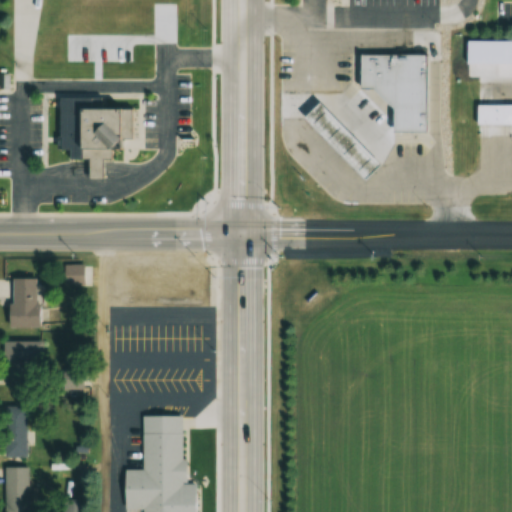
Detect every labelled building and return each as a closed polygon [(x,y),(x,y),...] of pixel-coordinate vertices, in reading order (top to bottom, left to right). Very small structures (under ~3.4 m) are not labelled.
[(354,62),(354,95),(367,95),(386,115),(419,115),(420,62),(354,62)] [(55,99),(54,149),(65,148),(65,159),(110,158),(109,149),(117,149),(117,141),(127,141),(127,109),(95,109),(95,98),(55,99)] [(511,105),(474,105),(474,125),(511,125),(511,105)] [(296,124),(312,108),(371,170),(355,186),(296,124)] [(386,115),(386,139),(419,139),(419,115),(386,115)] [(62,264),(62,285),(84,285),(84,264),(62,264)] [(34,278),(7,278),(7,326),(34,326),(34,278)] [(41,365),(41,340),(4,340),(4,387),(24,387),(24,376),(33,376),(33,365),(41,365)] [(60,361),(60,388),(80,388),(80,361),(60,361)] [(2,456),(25,457),(26,405),(2,405),(2,456)] [(139,416),(138,468),(125,468),(126,508),(140,508),(140,511),(193,511),(193,482),(185,482),(185,458),(181,458),(180,414),(139,416)] [(25,511),(26,467),(3,467),(3,511),(25,511)]
